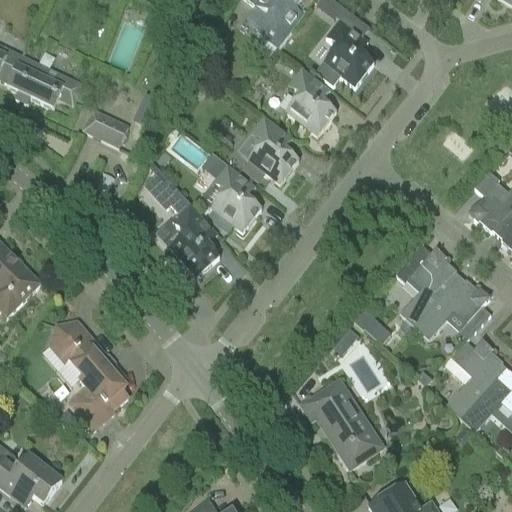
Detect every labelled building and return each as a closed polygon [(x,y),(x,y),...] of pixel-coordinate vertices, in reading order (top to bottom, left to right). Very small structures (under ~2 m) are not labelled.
[(244,0),(242,3),(253,11),(267,22),(256,37),(277,53),(285,42),(298,26),(302,20),(291,12),(300,0),(244,0)] [(511,0),(490,0),(511,12),(511,0)] [(354,23),(346,16),(341,22),(349,28),(354,23)] [(322,69),(314,79),(331,92),(339,82),(354,94),(373,69),(359,58),(367,48),(361,43),(338,26),(326,42),(324,44),(335,52),(322,69)] [(0,86),(7,90),(8,90),(21,61),(8,55),(5,62),(0,59),(0,86)] [(72,112),(81,94),(82,91),(21,61),(8,90),(7,90),(6,93),(17,98),(14,104),(27,110),(30,104),(53,115),(57,105),(72,112)] [(209,62),(201,72),(218,84),(225,73),(209,62)] [(297,100),(284,117),(300,130),(316,142),(335,118),(321,107),(329,96),(323,92),(307,80),(301,74),(287,92),(297,100)] [(201,102),(214,84),(201,75),(188,93),(201,102)] [(117,154),(126,136),(127,133),(92,116),(82,137),(117,154)] [(260,149),(247,166),(263,179),(279,191),(298,166),(284,155),(292,145),(286,140),(274,131),(270,128),(263,123),(249,141),(260,149)] [(215,185),(226,171),(212,161),(201,175),(215,185)] [(212,189),(199,206),(209,214),(211,216),(207,222),(212,225),(211,227),(226,239),(232,232),(241,239),(260,215),(246,204),(254,193),(248,189),(233,176),(226,171),(215,185),(212,189)] [(496,242),(511,224),(511,195),(507,200),(495,189),(497,186),(488,178),(473,195),(482,203),(466,220),(476,230),(478,228),(490,238),(491,237),(496,242)] [(157,183),(146,193),(165,215),(170,211),(178,219),(169,227),(168,226),(153,239),(167,254),(168,253),(195,283),(219,263),(207,249),(216,241),(211,235),(202,225),(189,209),(168,186),(163,190),(157,183)] [(511,224),(496,242),(501,246),(500,247),(511,258),(510,260),(511,261),(511,224)] [(0,317),(6,324),(26,304),(40,290),(0,249),(0,317)] [(455,277),(443,266),(445,264),(435,255),(419,272),(410,264),(395,281),(404,289),(405,288),(417,299),(398,320),(413,333),(459,283),(454,278),(455,277)] [(459,283),(413,333),(428,346),(445,327),(453,318),(465,329),(474,337),(474,338),(478,334),(480,332),(482,330),(489,321),(481,313),(489,304),(479,295),(477,297),(465,286),(464,287),(459,283)] [(362,336),(368,329),(359,320),(352,327),(362,336)] [(121,389),(125,386),(110,368),(107,366),(109,362),(103,361),(76,329),(53,333),(47,353),(62,371),(61,372),(76,389),(78,387),(83,393),(68,407),(92,436),(113,418),(111,416),(127,403),(121,396),(125,393),(121,389)] [(464,390),(445,412),(459,425),(505,374),(500,370),(501,369),(490,358),(491,356),(481,347),(473,356),(465,348),(464,347),(449,364),(458,372),(451,379),(464,390)] [(337,349),(332,355),(340,362),(346,356),(337,349)] [(505,374),(459,425),(474,438),(490,420),(511,440),(511,438),(511,378),(510,379),(505,374)] [(424,393),(431,386),(421,377),(415,384),(424,393)] [(382,454),(349,404),(338,387),(300,412),(310,427),(315,424),(338,459),(336,460),(345,474),(347,472),(349,475),(382,454)] [(76,444),(82,439),(81,436),(82,435),(72,424),(65,430),(76,444)] [(464,451),(472,442),(463,433),(455,442),(464,451)] [(504,465),(510,458),(501,450),(494,457),(504,465)] [(0,452),(0,493),(9,500),(24,511),(25,511),(33,503),(42,510),(61,486),(45,474),(28,460),(17,474),(10,468),(11,466),(11,462),(6,458),(6,457),(0,452)] [(423,511),(418,511),(404,489),(367,511),(432,511),(430,508),(423,511)]
